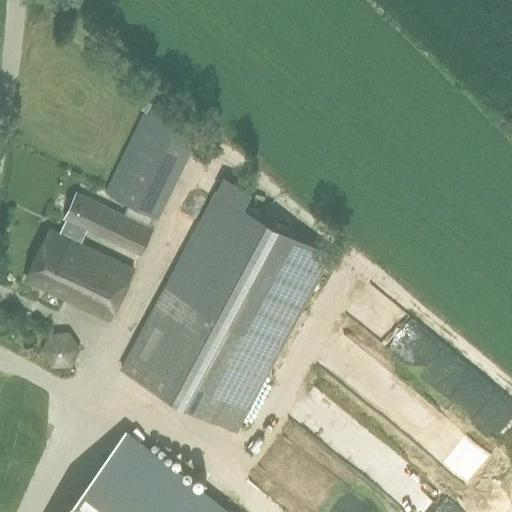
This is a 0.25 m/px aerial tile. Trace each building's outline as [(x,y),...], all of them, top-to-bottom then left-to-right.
[(160,216),(195,144),(144,118),(108,192),(160,216)] [(218,190),(158,303),(122,371),(234,430),(330,249),(218,190)] [(78,191),(62,224),(84,235),(88,228),(142,253),(154,227),(78,191)] [(81,242),(84,235),(62,224),(59,232),(51,228),(27,279),(110,318),(135,268),(81,242)] [(402,336),(411,329),(378,287),(357,304),(392,347),(404,337),(402,336)] [(277,411),(288,418),(295,408),(284,401),(277,411)] [(62,511),(223,511),(124,434),(62,511)] [(380,494),(414,511),(425,511),(442,481),(383,450),(371,473),(386,481),(380,494)]
